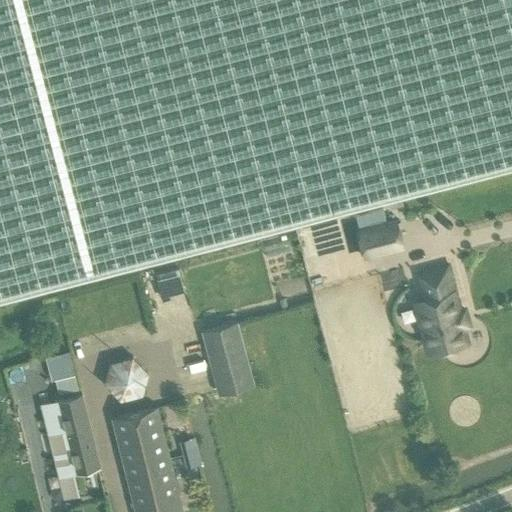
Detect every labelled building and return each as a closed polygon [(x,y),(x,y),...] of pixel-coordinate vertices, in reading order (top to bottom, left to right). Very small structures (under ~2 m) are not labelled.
[(511,0),(0,0),(0,297),(511,164),(511,0)] [(382,208),(355,215),(359,230),(386,223),(382,208)] [(386,223),(359,230),(358,230),(365,255),(364,251),(400,242),(401,245),(395,221),(386,223)] [(429,351),(464,342),(460,326),(468,324),(464,309),(456,311),(452,294),(456,293),(448,264),(419,272),(427,300),(417,302),(429,351)] [(185,290),(179,267),(155,273),(160,296),(185,290)] [(220,394),(254,385),(238,321),(203,330),(220,394)] [(142,394),(148,372),(132,355),(110,361),(104,383),(120,399),(142,394)] [(75,472),(100,465),(82,393),(57,400),(42,404),(59,475),(75,471),(75,472)] [(182,506),(158,408),(158,406),(112,417),(113,419),(136,511),(165,511),(181,508),(183,508),(183,506),(182,506)]
